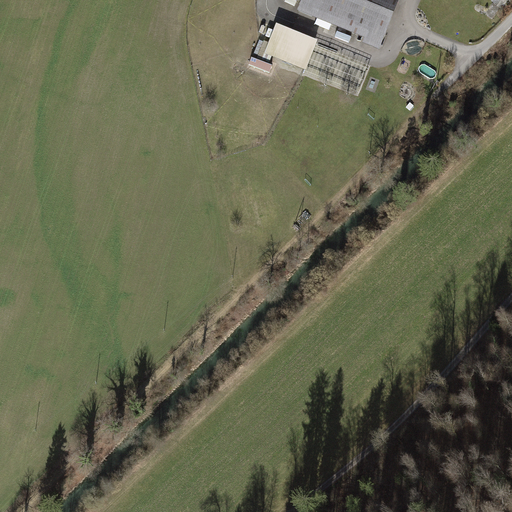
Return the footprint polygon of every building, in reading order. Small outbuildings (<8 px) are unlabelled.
[(362,43),(379,50),(399,0),(301,0),(297,12),(364,39),(362,43)] [(265,54),(306,70),(318,41),(277,24),(265,54)] [(362,92),(373,62),(319,43),(308,72),(362,92)] [(273,69),(275,61),(254,55),(252,63),(273,69)] [(231,121),(237,137),(244,134),(237,118),(231,121)]
